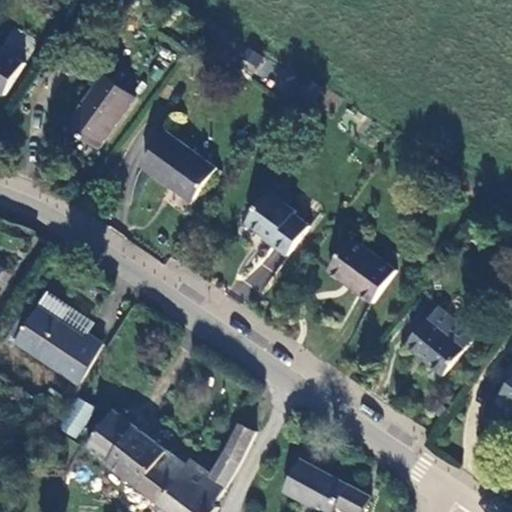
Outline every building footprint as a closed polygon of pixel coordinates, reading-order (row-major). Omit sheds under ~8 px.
[(0,89),(7,94),(27,62),(0,46),(0,89)] [(69,123),(101,148),(140,99),(108,74),(69,123)] [(219,174),(173,137),(148,169),(194,205),(219,174)] [(313,229),(274,197),(249,228),(288,260),(313,229)] [(399,273),(355,245),(334,277),(377,305),(399,273)] [(44,303),(18,340),(80,383),(106,346),(44,303)] [(476,340),(440,315),(411,355),(447,381),(476,340)] [(89,379),(71,406),(88,417),(106,390),(89,379)] [(511,388),(499,406),(511,414),(511,388)] [(116,414),(90,447),(171,511),(214,511),(257,435),(243,426),(210,477),(190,462),(116,414)] [(299,464),(283,494),(314,511),(331,511),(334,507),(343,511),(360,511),(366,498),(299,464)]
